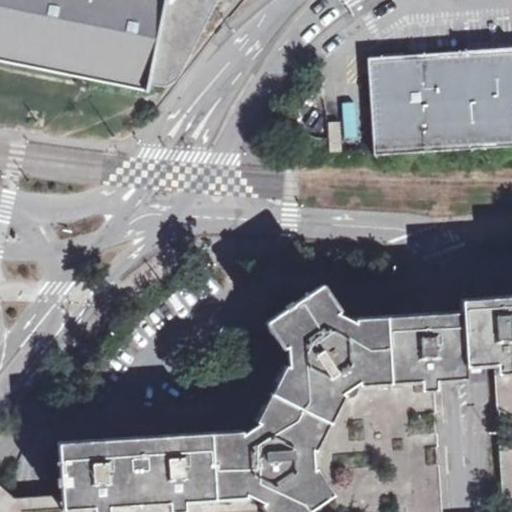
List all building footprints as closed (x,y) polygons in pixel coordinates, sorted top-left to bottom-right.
[(0,0),(0,60),(146,90),(148,84),(162,85),(170,83),(176,78),(181,71),(217,3),(202,0),(0,0)] [(373,150),(511,141),(511,44),(479,47),(450,48),(405,51),(367,53),(373,150)] [(321,109),(319,83),(300,93),(296,111),(321,109)] [(329,138),(351,137),(348,100),(336,101),(337,121),(328,121),(329,138)] [(432,382),(435,382),(432,312),(354,316),(354,321),(334,312),(339,309),(322,284),(317,287),(265,322),(282,350),(287,346),(287,367),(282,364),(254,420),(259,424),(242,435),(241,430),(60,439),(62,493),(64,510),(246,500),(247,494),(265,502),(262,506),(265,511),(266,511),(308,511),(311,510),(337,494),(322,472),(319,467),(315,469),(313,449),(319,452),(347,396),(342,393),(354,384),(358,381),(360,387),(432,382)] [(461,312),(432,312),(435,382),(465,380),(465,368),(493,366),(511,365),(511,294),(492,295),(460,298),(461,312)] [(511,511),(511,365),(493,366),(503,511),(511,511)] [(337,494),(311,510),(312,511),(441,511),(432,382),(360,387),(358,381),(354,384),(342,393),(347,396),(319,452),(313,449),(315,469),(319,467),(322,472),(337,494)] [(312,511),(311,510),(308,511),(266,511),(265,511),(262,506),(265,502),(247,494),(246,500),(64,510),(62,493),(13,497),(7,491),(0,497),(0,511),(312,511)]
